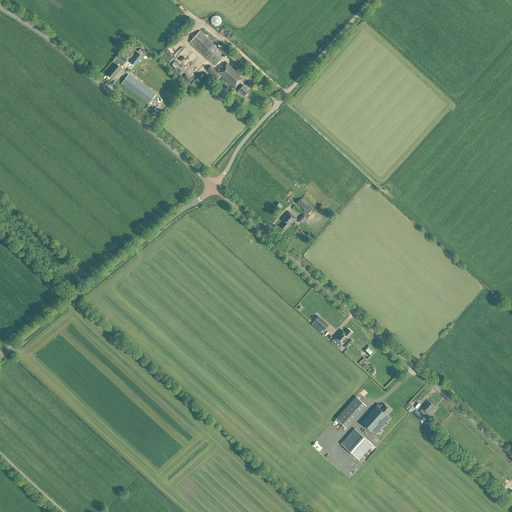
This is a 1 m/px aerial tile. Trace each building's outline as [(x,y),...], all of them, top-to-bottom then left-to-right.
[(216,26),(217,26),(219,25),(220,24),(221,23),(221,22),(221,21),(221,19),(221,18),(220,17),(218,16),(217,15),(216,15),(215,15),(213,16),(212,17),(211,18),(211,19),(211,21),(211,22),(211,23),(212,24),(213,25),(214,26),(216,26)] [(215,66),(225,55),(217,49),(218,48),(200,32),(190,43),(215,66)] [(168,63),(174,54),(167,49),(161,58),(168,63)] [(226,55),(240,69),(245,63),(230,50),(226,55)] [(142,56),(138,53),(130,62),(135,66),(142,56)] [(115,64),(107,74),(111,78),(112,76),(113,77),(121,69),(118,66),(120,63),(123,66),(126,62),(118,55),(112,62),(115,64)] [(181,74),(190,65),(185,61),(176,70),(181,74)] [(240,76),(227,63),(218,73),(210,66),(207,70),(218,80),(221,76),(234,88),(236,86),(239,89),(239,90),(238,90),(237,93),(246,98),(248,93),(247,93),(249,91),(243,85),(243,86),(239,83),(243,79),(240,76)] [(155,95),(128,75),(122,83),(148,103),(155,95)] [(296,203),(307,213),(313,207),(302,198),(300,199),(296,203)] [(286,229),(296,219),(288,211),(281,219),(285,222),(281,227),(284,230),(286,228),(286,229)] [(305,217),(307,214),(305,212),(303,215),(298,219),(302,223),(307,218),(305,217)] [(69,282),(71,279),(60,269),(58,272),(69,282)] [(323,330),(328,325),(318,316),(313,321),(313,322),(311,324),(320,333),(323,330)] [(349,337),(352,332),(348,329),(345,332),(341,329),(333,338),(341,345),(349,337)] [(369,355),(374,351),(369,345),(364,350),(369,355)] [(346,429),(366,406),(356,397),(335,419),(346,429)] [(425,405),(422,409),(430,416),(437,408),(430,401),(426,406),(425,405)] [(373,433),(396,455),(407,443),(382,420),(387,415),(386,414),(390,410),(384,404),(380,409),(376,405),(361,422),(373,433)] [(408,410),(410,412),(411,411),(413,413),(413,414),(421,421),(424,417),(416,409),(416,410),(412,406),(408,410)] [(373,445),(354,428),(340,443),(359,460),(373,445)] [(395,484),(406,472),(406,471),(408,469),(404,465),(399,469),(403,473),(399,478),(395,475),(390,480),(395,484)]
